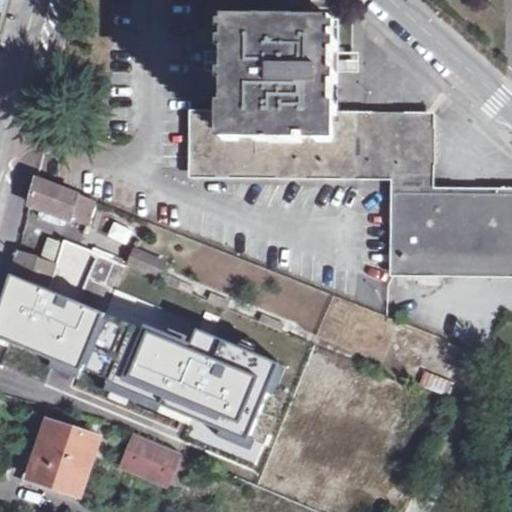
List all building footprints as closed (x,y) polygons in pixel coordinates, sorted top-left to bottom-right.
[(334,52),(334,21),(301,21),(301,26),(261,25),(261,20),(228,20),(228,51),(245,52),(245,121),(315,122),(316,52),(334,52)] [(198,172),(354,174),(354,117),(334,116),(334,138),(227,136),(227,116),(199,115),(198,172)] [(366,117),(354,117),(354,174),(366,175),(366,117)] [(431,117),(366,117),(366,175),(397,175),(430,176),(431,148),(431,117)] [(397,175),(397,193),(430,193),(430,176),(397,175)] [(30,205),(42,209),(69,219),(88,225),(97,201),(39,179),(30,205)] [(511,194),(430,193),(397,193),(397,269),(511,271),(511,194)] [(68,223),(69,219),(42,209),(40,214),(43,220),(62,226),(68,223)] [(113,221),(107,236),(128,245),(134,230),(113,221)] [(47,237),(41,255),(57,261),(63,242),(47,237)] [(160,277),(167,261),(137,249),(131,264),(160,277)] [(15,268),(13,276),(52,289),(58,267),(18,253),(15,268)] [(286,368),(198,330),(190,349),(13,276),(2,309),(10,311),(1,339),(109,384),(106,391),(190,425),(193,418),(222,431),(224,428),(250,439),(269,393),(275,395),(286,368)] [(427,371),(422,385),(453,397),(458,383),(427,371)] [(99,439),(48,422),(31,477),(81,495),(99,439)] [(169,486),(183,455),(136,434),(122,466),(169,486)]
